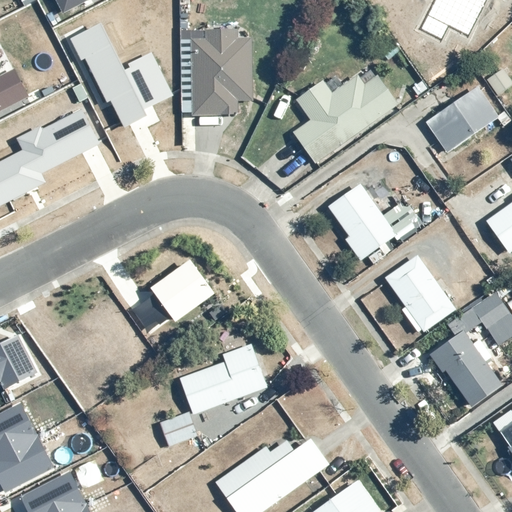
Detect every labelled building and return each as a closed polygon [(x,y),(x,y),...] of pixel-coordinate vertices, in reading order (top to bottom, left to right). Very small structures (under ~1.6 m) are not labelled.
[(238,40),(239,31),(205,31),(205,39),(192,39),(191,116),(237,116),(237,102),(252,102),(252,40),(238,40)] [(397,106),(369,65),(340,86),(333,75),(297,101),(311,120),(293,133),(315,165),(397,106)] [(511,85),(511,82),(503,68),(486,79),(497,96),(511,85)] [(500,121),(480,89),(429,122),(449,154),(500,121)] [(405,197),(379,214),(360,186),(328,207),(349,238),(345,240),(360,261),(395,238),(391,233),(417,215),(405,197)] [(511,191),(507,195),(511,201),(511,203),(486,222),(509,254),(511,252),(511,191)] [(454,312),(417,258),(386,279),(405,308),(401,310),(419,336),(454,312)] [(226,310),(187,260),(155,286),(148,278),(114,304),(124,316),(151,295),(174,325),(193,309),(206,325),(226,310)] [(511,336),(511,317),(496,293),(472,309),(498,346),(511,336)] [(473,345),(463,331),(429,355),(441,371),(443,370),(471,408),(502,386),(485,362),(493,357),(480,340),(473,345)] [(267,388),(251,347),(222,358),(223,362),(179,379),(193,416),(267,388)] [(188,413),(159,426),(169,448),(198,436),(188,413)] [(264,511),(329,465),(310,438),(227,498),(236,511),(264,511)] [(380,511),(381,511),(358,480),(312,511),(380,511)]
